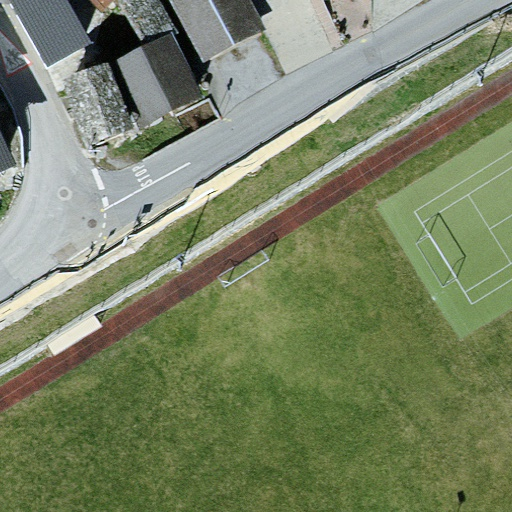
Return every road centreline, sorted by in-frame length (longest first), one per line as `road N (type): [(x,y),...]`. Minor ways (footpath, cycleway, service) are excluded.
road 1 (residential): [(44,234),(479,0)]
road 2 (tertiary): [(44,234),(56,203),(55,161),(0,40)]
